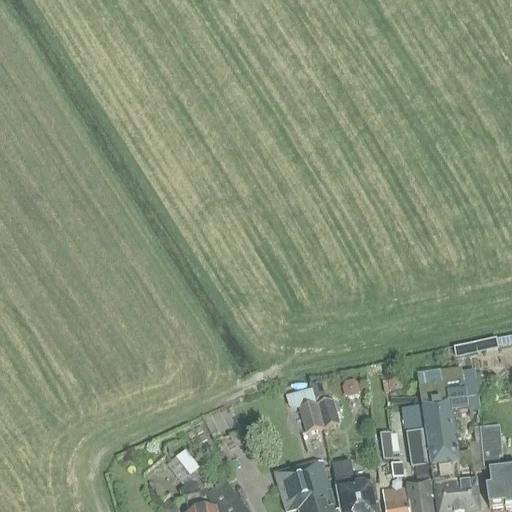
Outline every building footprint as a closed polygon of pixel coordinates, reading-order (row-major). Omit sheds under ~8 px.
[(427,449),(431,470),(456,467),(459,466),(452,415),(466,413),(462,386),(461,383),(460,371),(440,374),(442,389),(419,392),(421,408),(420,408),(422,417),(424,434),(427,449)] [(386,383),(388,395),(403,392),(401,380),(386,383)] [(305,436),(340,426),(333,402),(298,412),(305,436)] [(486,491),(488,510),(504,508),(505,511),(511,510),(511,472),(499,474),(498,460),(502,460),(499,430),(479,432),(483,474),(488,473),(490,491),(486,491)] [(422,449),(427,449),(424,434),(406,437),(410,469),(413,469),(414,472),(425,470),(422,449)] [(380,437),(384,462),(393,461),(389,436),(380,437)] [(431,470),(427,449),(422,449),(425,470),(414,472),(416,485),(405,487),(406,490),(409,511),(430,511),(429,502),(434,498),(432,480),(431,470)] [(167,468),(184,489),(197,478),(194,475),(199,471),(185,454),(167,468)] [(335,511),(321,463),(274,477),(283,511),(335,511)] [(376,511),(371,484),(353,488),(349,465),(331,468),(339,511),(376,511)] [(391,467),(392,480),(403,478),(402,465),(391,467)] [(456,467),(431,470),(432,480),(433,479),(436,511),(479,511),(476,483),(458,485),(456,467)] [(243,511),(222,483),(204,498),(195,486),(190,484),(179,494),(183,499),(186,511),(243,511)] [(384,511),(409,511),(406,490),(381,493),(384,511)]
